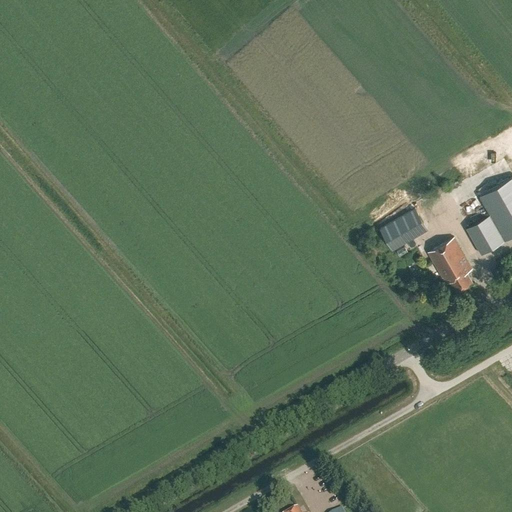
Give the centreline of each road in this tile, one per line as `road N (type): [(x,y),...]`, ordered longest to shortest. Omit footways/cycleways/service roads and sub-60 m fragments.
road 1 (tertiary): [(129,511),(405,352)]
road 2 (unclassified): [(228,511),(431,394)]
road 3 (tertiary): [(405,352),(511,291)]
